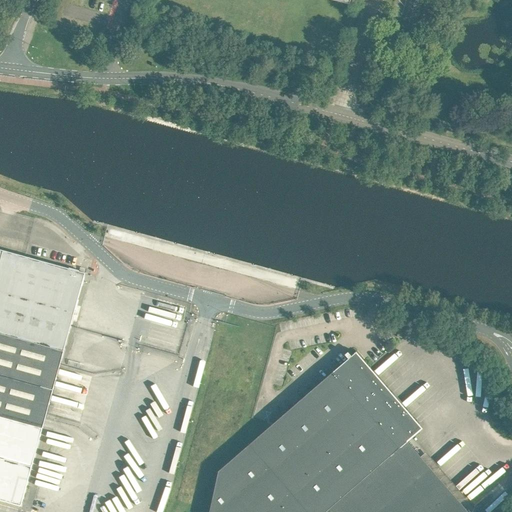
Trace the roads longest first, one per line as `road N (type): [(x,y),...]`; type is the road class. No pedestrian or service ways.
road 1 (unclassified): [(511,348),(494,332),(372,298),(265,313),(135,280),(56,214),(0,194)]
road 2 (tertiary): [(511,161),(241,88),(13,69)]
